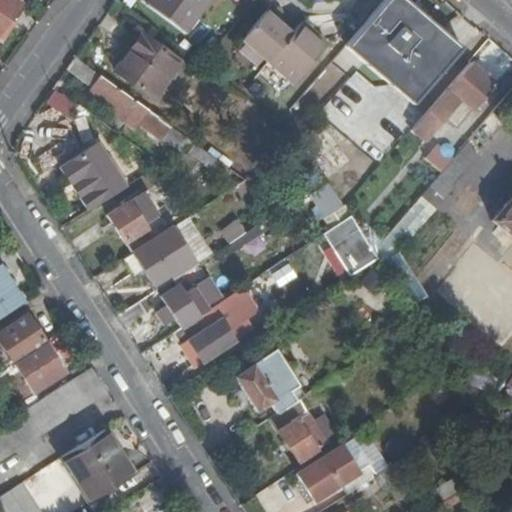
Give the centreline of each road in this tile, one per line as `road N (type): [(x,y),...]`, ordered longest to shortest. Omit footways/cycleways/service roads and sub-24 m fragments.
road 1 (residential): [(210,511),(0,180)]
road 2 (residential): [(0,115),(81,0)]
